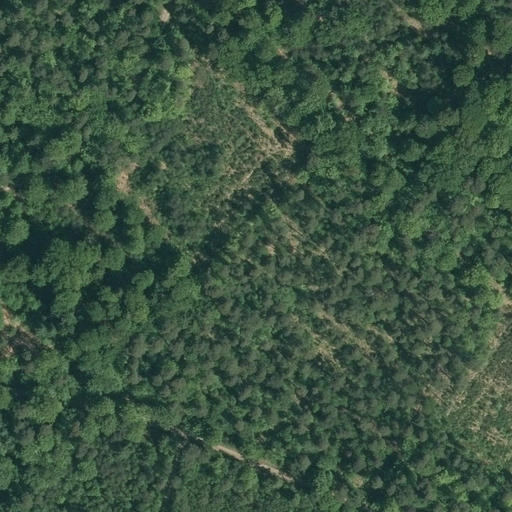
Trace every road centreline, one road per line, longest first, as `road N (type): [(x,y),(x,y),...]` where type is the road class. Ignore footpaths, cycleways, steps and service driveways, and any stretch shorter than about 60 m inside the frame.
road 1 (track): [(386,511),(153,422),(0,388)]
road 2 (track): [(0,193),(44,176),(114,117),(171,0)]
